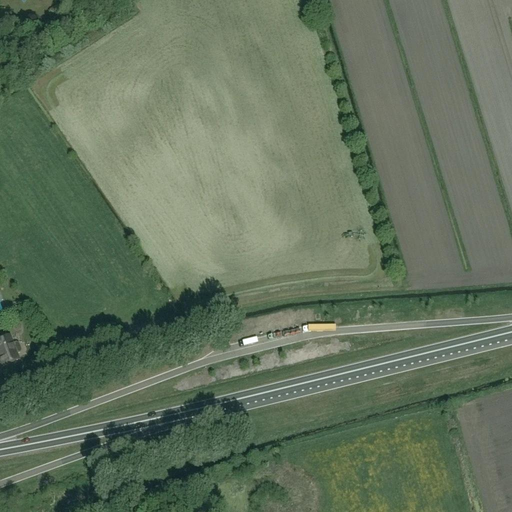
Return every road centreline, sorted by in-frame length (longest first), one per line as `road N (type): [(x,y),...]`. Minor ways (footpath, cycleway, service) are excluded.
road 1 (track): [(9,392),(233,313),(404,291),(317,0)]
road 2 (trunk): [(208,406),(511,331)]
road 3 (trunk): [(0,484),(208,406)]
road 4 (trunk): [(0,449),(208,406)]
road 5 (trunk): [(194,366),(0,438)]
road 6 (trunk): [(511,318),(330,332)]
